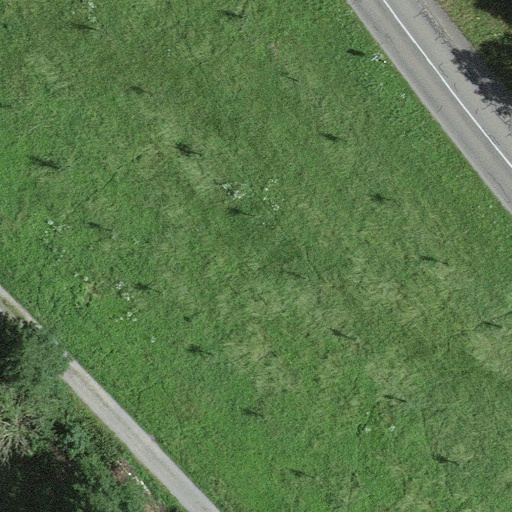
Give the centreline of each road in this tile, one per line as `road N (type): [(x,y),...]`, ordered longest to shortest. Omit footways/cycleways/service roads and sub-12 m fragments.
road 1 (track): [(193,511),(0,314)]
road 2 (secondary): [(388,0),(511,162)]
